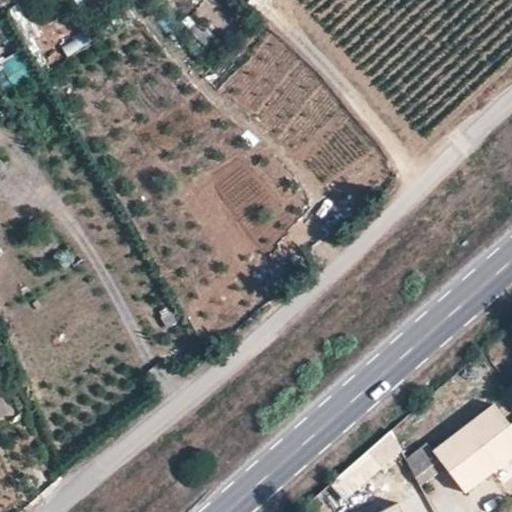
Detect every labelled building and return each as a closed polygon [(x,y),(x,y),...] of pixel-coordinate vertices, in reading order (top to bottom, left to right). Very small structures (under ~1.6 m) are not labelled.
[(71,0),(80,10),(92,0),(71,0)] [(26,55),(0,64),(0,79),(6,94),(36,83),(26,55)] [(511,423),(510,425),(493,403),(432,451),(441,463),(464,491),(511,453),(511,423)] [(391,430),(331,482),(346,497),(402,451),(391,430)] [(411,468),(419,482),(441,463),(432,451),(411,468)] [(406,511),(400,500),(378,511),(406,511)]
